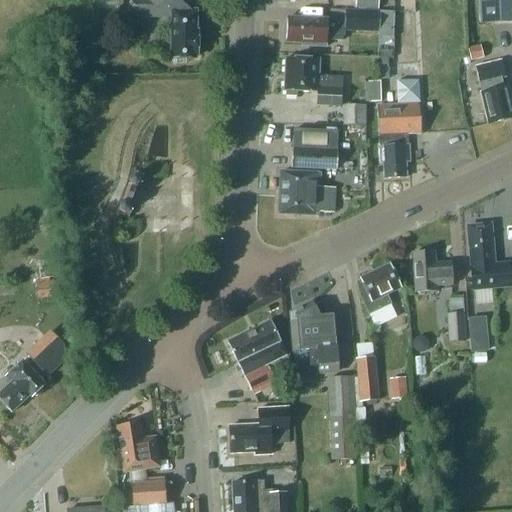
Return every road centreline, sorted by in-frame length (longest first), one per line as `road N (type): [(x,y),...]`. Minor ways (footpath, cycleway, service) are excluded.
road 1 (residential): [(232,259),(260,270),(294,265),(511,161)]
road 2 (tertiary): [(232,259),(244,0)]
road 3 (tertiary): [(0,499),(155,351)]
road 4 (unclassified): [(206,511),(201,428),(188,391),(155,351)]
road 5 (tertiary): [(155,351),(232,259)]
